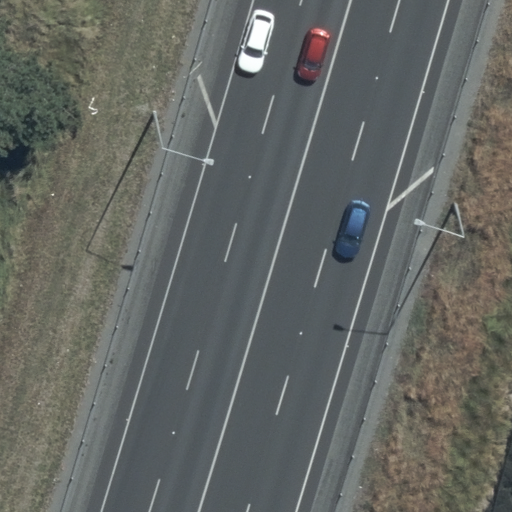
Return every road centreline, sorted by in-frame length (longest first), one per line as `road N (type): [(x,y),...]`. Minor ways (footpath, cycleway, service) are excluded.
road 1 (motorway): [(401,0),(251,511)]
road 2 (motorway): [(305,0),(155,511)]
